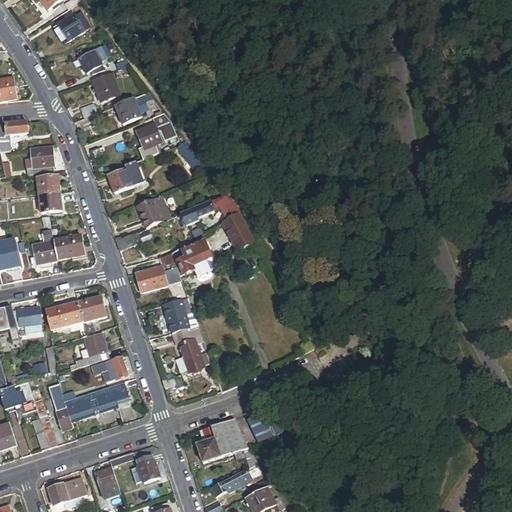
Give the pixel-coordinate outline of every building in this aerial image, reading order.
[(39,0),(49,12),(52,9),(58,5),(64,0),(39,0)] [(92,16),(79,0),(74,0),(65,7),(69,12),(92,16)] [(75,17),(72,18),(69,20),(58,27),(68,44),(85,34),(85,33),(82,29),(75,17)] [(100,49),(94,52),(100,64),(107,60),(100,49)] [(100,64),(94,52),(79,61),(87,76),(90,74),(102,68),(100,64)] [(102,68),(90,74),(92,77),(105,72),(102,68)] [(121,98),(112,76),(93,83),(96,91),(97,94),(101,105),(121,98)] [(0,105),(15,103),(11,79),(0,81),(0,105)] [(135,101),(137,107),(156,102),(151,95),(138,100),(135,101)] [(135,101),(116,108),(123,126),(142,119),(137,107),(135,101)] [(81,111),(85,120),(98,115),(94,106),(81,111)] [(174,129),(164,115),(153,120),(155,126),(156,126),(160,135),(174,129)] [(29,124),(7,126),(8,134),(8,138),(10,138),(30,135),(29,124)] [(156,126),(155,126),(137,133),(143,148),(145,152),(156,147),(163,144),(160,135),(156,126)] [(178,138),(174,129),(160,135),(163,144),(178,138)] [(8,138),(8,134),(3,135),(3,138),(0,138),(0,143),(6,143),(10,143),(10,138),(8,138)] [(191,153),(180,139),(178,147),(187,161),(191,153)] [(143,161),(159,154),(156,147),(145,152),(143,148),(139,150),(143,161)] [(55,168),(53,149),(32,151),(33,160),(34,170),(55,168)] [(198,162),(191,153),(187,161),(193,171),(198,162)] [(144,184),(136,163),(126,167),(127,170),(134,188),(144,184)] [(55,174),(55,168),(34,170),(27,171),(28,177),(55,174)] [(134,189),(134,188),(127,170),(109,177),(115,196),(134,189)] [(40,197),(61,195),(59,178),(38,180),(40,197)] [(234,207),(221,192),(211,203),(215,213),(220,210),(228,221),(235,209),(234,207)] [(63,213),(61,195),(40,197),(42,215),(63,213)] [(162,198),(137,209),(146,231),(171,220),(162,198)] [(215,213),(211,203),(182,216),(184,221),(187,227),(197,223),(196,221),(215,213)] [(240,256),(253,242),(235,209),(228,221),(222,225),(240,256)] [(51,223),(51,219),(44,220),(45,228),(52,227),(51,223)] [(53,232),(44,234),(46,246),(56,244),(55,243),(53,232)] [(134,237),(117,244),(120,254),(137,246),(134,237)] [(56,244),(59,263),(86,258),(82,238),(55,243),(56,244)] [(213,260),(202,238),(172,256),(181,280),(195,273),(195,272),(194,269),(212,260),(213,260)] [(15,240),(0,243),(0,270),(1,273),(21,269),(15,240)] [(38,267),(59,263),(56,244),(46,246),(35,248),(37,261),(38,264),(38,267)] [(181,280),(172,256),(160,260),(162,268),(163,268),(167,284),(170,283),(178,281),(181,280)] [(215,267),(212,260),(194,269),(195,272),(195,273),(198,280),(212,273),(215,267)] [(163,268),(162,268),(136,276),(142,295),(168,287),(168,286),(167,284),(163,268)] [(102,299),(79,305),(84,324),(107,318),(102,299)] [(184,309),(191,306),(188,300),(165,306),(167,312),(184,308),(184,309)] [(84,324),(79,305),(59,310),(64,330),(84,324)] [(189,332),(199,329),(191,306),(184,309),(188,326),(189,332)] [(188,326),(184,309),(184,308),(167,312),(171,330),(188,326)] [(5,310),(0,311),(0,333),(11,331),(5,310)] [(19,312),(21,329),(43,326),(40,310),(19,312)] [(50,333),(64,330),(59,310),(45,314),(50,333)] [(173,336),(189,332),(188,326),(171,330),(173,336)] [(185,360),(201,356),(197,346),(196,341),(203,339),(199,329),(189,332),(173,336),(177,347),(180,346),(185,360)] [(88,339),(95,337),(93,330),(86,332),(88,339)] [(99,357),(108,354),(103,335),(93,338),(99,357)] [(85,341),(90,360),(99,357),(93,338),(85,341)] [(57,374),(53,349),(47,351),(52,376),(57,374)] [(78,370),(110,360),(108,354),(99,357),(90,360),(76,364),(78,370)] [(202,359),(201,356),(185,360),(190,375),(206,369),(205,366),(202,359)] [(122,358),(105,363),(108,372),(111,383),(128,377),(122,358)] [(0,394),(1,394),(10,391),(7,381),(3,366),(0,366),(0,376),(1,379),(0,379),(0,394)] [(111,383),(108,372),(102,374),(106,385),(111,383)] [(15,378),(7,381),(10,391),(15,389),(18,388),(15,378)] [(48,381),(47,378),(29,384),(31,388),(43,384),(42,382),(48,381)] [(181,378),(175,380),(178,388),(184,386),(181,378)] [(143,401),(136,380),(76,399),(65,402),(68,410),(72,423),(86,419),(95,416),(120,408),(143,401)] [(175,380),(163,383),(166,392),(178,388),(175,380)] [(32,393),(31,388),(29,384),(25,386),(29,399),(33,397),(32,393)] [(29,399),(25,386),(18,388),(15,389),(17,396),(24,394),(26,400),(29,399)] [(64,397),(60,386),(50,389),(57,413),(68,410),(65,402),(64,397)] [(17,396),(15,389),(10,391),(1,394),(3,401),(17,396)] [(47,438),(54,436),(55,436),(40,390),(32,393),(33,397),(35,402),(41,420),(47,438)] [(75,393),(64,397),(65,402),(76,399),(75,393)] [(24,394),(17,396),(3,401),(7,412),(17,408),(16,408),(20,406),(27,404),(26,400),(24,394)] [(7,412),(8,414),(21,410),(20,406),(16,408),(17,408),(7,412)] [(122,415),(120,408),(95,416),(97,423),(122,415)] [(72,423),(68,410),(57,413),(64,433),(74,430),(72,423)] [(261,416),(246,423),(256,444),(271,437),(261,416)] [(72,423),(74,430),(88,425),(86,419),(72,423)] [(39,441),(47,438),(41,420),(34,423),(39,441)] [(249,451),(235,422),(234,422),(212,429),(216,441),(223,460),(244,453),(249,451)] [(0,453),(18,447),(11,424),(0,427),(0,452),(0,453)] [(216,441),(212,429),(203,433),(207,444),(216,441)] [(51,450),(58,447),(54,436),(47,438),(51,450)] [(43,452),(51,450),(47,438),(39,441),(43,452)] [(223,460),(216,441),(207,444),(204,445),(198,447),(205,466),(223,460)] [(149,450),(134,455),(135,461),(137,462),(151,458),(149,450)] [(251,455),(249,451),(244,453),(250,470),(257,466),(251,455)] [(134,455),(116,461),(117,466),(135,461),(134,455)] [(153,457),(151,458),(137,462),(145,486),(161,481),(153,457)] [(101,492),(118,487),(113,470),(96,476),(101,492)] [(248,471),(230,480),(234,489),(236,492),(254,482),(248,471)] [(82,480),(65,486),(70,503),(88,498),(82,480)] [(234,489),(230,480),(212,490),(217,499),(234,489)] [(270,487),(267,481),(259,486),(262,491),(266,490),(270,487)] [(65,486),(49,491),(50,495),(51,498),(54,508),(70,503),(65,486)] [(107,501),(122,496),(118,487),(101,492),(107,501)] [(281,511),(285,510),(270,487),(266,490),(275,508),(277,511),(281,511)] [(267,511),(275,508),(266,490),(262,491),(245,501),(251,511),(267,511)]
